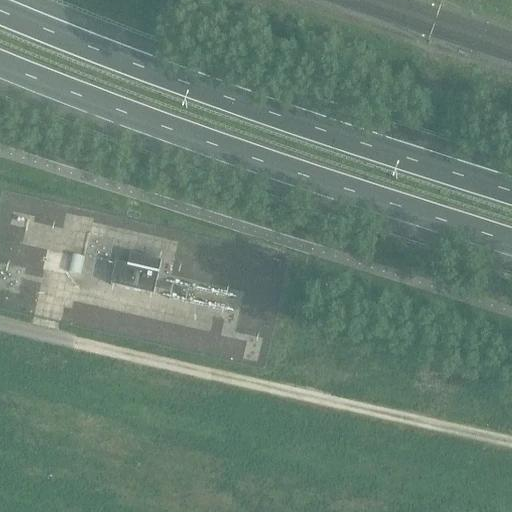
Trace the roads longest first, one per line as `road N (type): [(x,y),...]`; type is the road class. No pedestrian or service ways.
road 1 (motorway): [(0,61),(274,164),(511,240)]
road 2 (motorway): [(511,192),(291,122),(0,14)]
